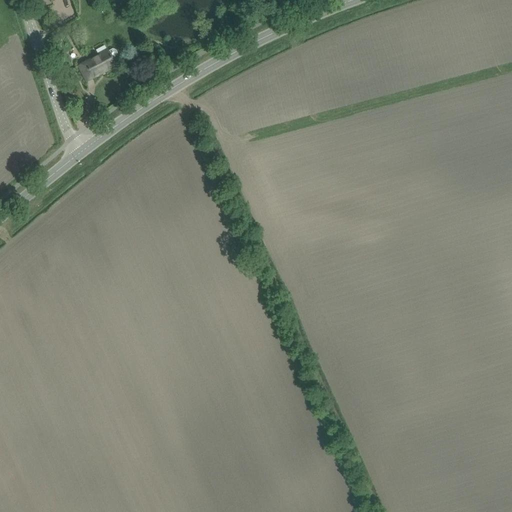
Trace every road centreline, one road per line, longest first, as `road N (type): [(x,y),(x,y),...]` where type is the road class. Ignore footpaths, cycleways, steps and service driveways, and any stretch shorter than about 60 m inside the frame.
road 1 (tertiary): [(80,152),(184,80),(352,0)]
road 2 (unclassified): [(80,152),(19,0)]
